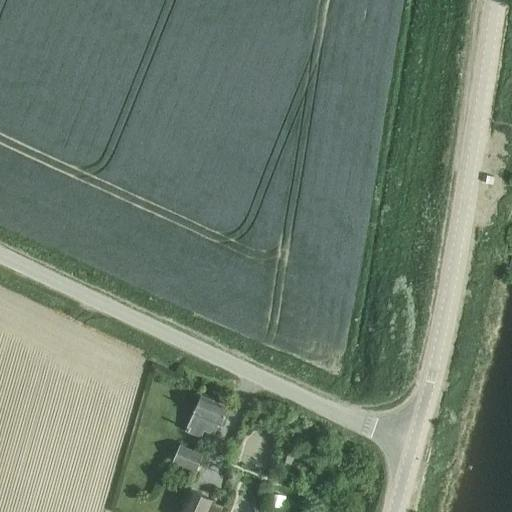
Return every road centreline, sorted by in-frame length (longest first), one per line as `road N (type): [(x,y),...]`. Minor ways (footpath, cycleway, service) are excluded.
road 1 (unclassified): [(414,438),(360,422),(0,255)]
road 2 (unclassified): [(414,438),(494,0)]
